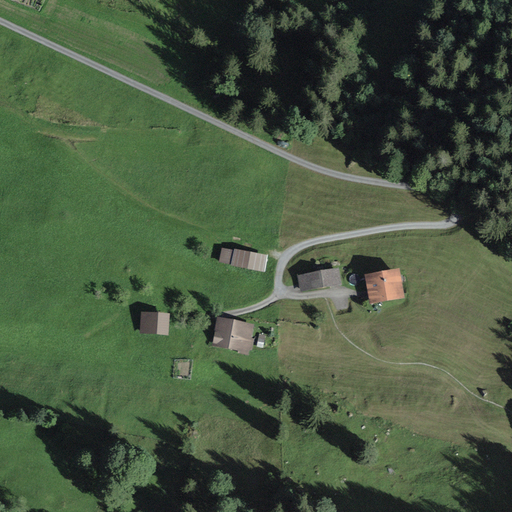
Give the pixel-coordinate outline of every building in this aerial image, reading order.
[(188,78),(185,93),(190,94),(193,79),(188,78)] [(262,269),(265,258),(235,252),(233,264),(262,269)] [(310,288),(338,283),(336,270),(308,275),(310,288)] [(370,279),(374,299),(398,295),(395,275),(370,279)] [(166,333),(167,317),(142,315),(141,331),(166,333)] [(251,343),(247,342),(249,327),(219,321),(215,341),(240,346),(239,352),(245,353),(246,348),(250,349),(251,343)]
